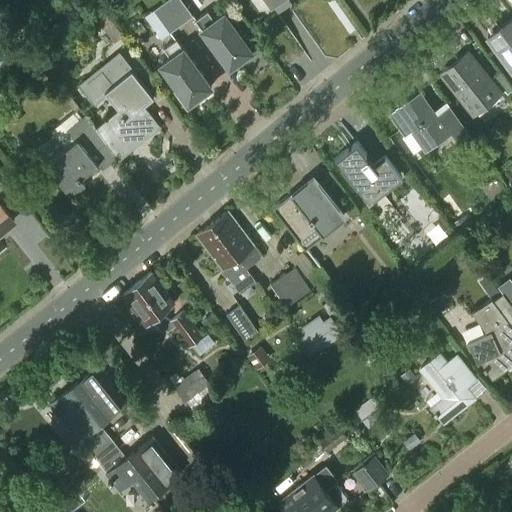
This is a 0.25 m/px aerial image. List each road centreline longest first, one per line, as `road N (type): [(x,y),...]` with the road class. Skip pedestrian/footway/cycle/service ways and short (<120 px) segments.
road 1 (residential): [(0,361),(446,0)]
road 2 (residential): [(408,511),(511,429)]
